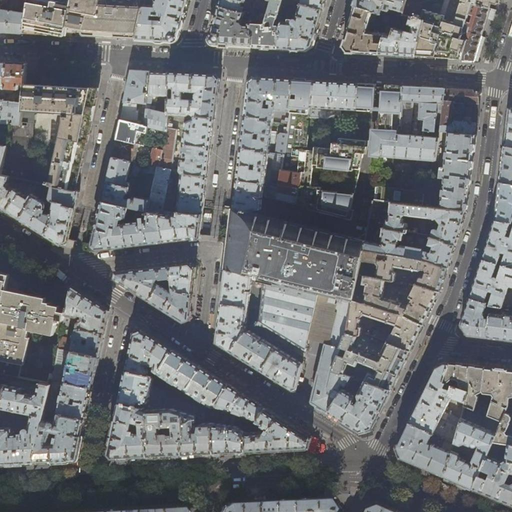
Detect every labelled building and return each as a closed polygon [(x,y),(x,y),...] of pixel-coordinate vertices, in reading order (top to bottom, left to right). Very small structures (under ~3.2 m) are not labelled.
[(7,0),(0,0),(0,32),(5,32),(23,33),(27,13),(5,10),(6,5),(7,5),(7,0)] [(36,34),(37,31),(43,32),(65,36),(72,0),(29,0),(29,3),(28,9),(27,13),(23,33),(36,34)] [(72,0),(65,36),(72,36),(72,33),(82,34),(83,34),(84,34),(85,35),(99,36),(137,38),(143,9),(101,6),(102,0),(72,0)] [(156,0),(157,0),(155,6),(144,5),(143,9),(137,38),(136,40),(152,41),(172,42),(178,38),(183,20),(189,0),(156,0)] [(245,3),(246,0),(220,0),(218,10),(241,17),(244,8),(243,8),(244,5),(242,4),(243,2),(245,3)] [(285,0),(267,0),(268,0),(272,1),(270,6),(269,12),(266,11),(266,15),(268,15),(265,24),(252,24),(252,26),(251,34),(254,38),(253,47),(279,49),(280,37),(282,31),(276,31),(279,22),(285,3),(285,0)] [(325,0),(302,0),(301,4),(311,7),(322,10),(325,0)] [(356,0),(355,7),(377,13),(381,14),(383,10),(391,12),(392,9),(404,12),(406,0),(356,0)] [(491,3),(492,0),(449,0),(445,15),(424,9),(421,19),(425,20),(416,57),(440,58),(461,60),(467,40),(461,39),(471,4),(489,9),(491,3)] [(322,10),(311,7),(301,4),(296,19),(295,19),(291,21),(292,22),(279,22),(276,31),(282,31),(280,37),(279,49),(290,49),(303,50),(311,47),(317,27),(322,10)] [(474,60),(489,9),(471,4),(461,39),(467,40),(461,60),(467,60),(474,60)] [(374,21),(377,13),(355,7),(348,29),(343,47),(347,53),(362,54),(379,55),(385,33),(367,32),(370,20),(374,21)] [(232,47),(253,47),(254,38),(251,34),(245,34),(245,31),(241,28),(240,27),(240,25),(243,25),(244,21),(241,21),(242,19),(243,19),(243,18),(241,17),(218,10),(214,23),(210,39),(212,42),(214,45),(216,45),(219,46),(222,46),(229,47),(232,47)] [(387,25),(385,33),(379,55),(397,56),(416,57),(425,20),(421,19),(410,16),(408,24),(412,26),(411,32),(387,25)] [(16,63),(7,62),(4,92),(11,93),(14,91),(14,89),(18,90),(18,88),(24,88),(25,84),(26,64),(16,63)] [(147,104),(149,72),(150,71),(139,70),(131,70),(125,99),(120,120),(135,124),(137,103),(147,104)] [(150,72),(149,72),(147,104),(147,108),(146,120),(145,126),(148,127),(158,129),(156,137),(165,139),(166,138),(167,131),(168,121),(168,115),(168,114),(155,111),(157,96),(168,96),(169,74),(159,73),(150,72)] [(169,72),(169,74),(168,96),(168,114),(168,115),(186,116),(191,114),(192,100),(192,98),(186,98),(187,92),(193,92),(194,74),(180,73),(169,72)] [(206,74),(194,74),(193,92),(194,92),(193,95),(196,96),(196,98),(192,98),(192,100),(191,114),(193,116),(215,119),(217,98),(219,80),(214,75),(206,74)] [(278,110),(290,111),(294,80),(271,78),(255,77),(249,82),(247,99),(245,116),(261,118),(261,121),(273,122),(274,111),(278,111),(278,110)] [(304,80),(294,80),(290,111),(289,118),(288,124),(288,127),(284,155),(282,170),(302,173),(301,187),(300,187),(298,204),(349,215),(352,203),(354,204),(366,140),(338,136),(338,140),(331,140),(331,146),(314,145),(314,149),(296,148),(296,146),(307,147),(307,134),(310,118),(315,81),(304,80)] [(315,81),(310,118),(326,118),(337,115),(340,115),(341,109),(358,110),(359,84),(352,83),(334,82),(315,81)] [(25,84),(24,88),(23,103),(23,111),(64,113),(63,121),(49,186),(52,186),(77,191),(80,175),(87,147),(94,114),(97,97),(90,87),(76,87),(41,85),(25,84)] [(368,84),(359,84),(358,110),(369,111),(369,104),(374,104),(376,84),(368,84)] [(401,129),(403,86),(395,86),(385,85),(385,97),(383,96),(382,110),(381,110),(372,155),(381,157),(381,156),(383,140),(398,141),(399,128),(401,129)] [(423,87),(403,86),(401,129),(399,128),(398,141),(383,140),(381,156),(435,161),(439,137),(410,135),(413,102),(420,102),(419,119),(424,119),(423,131),(435,132),(436,125),(440,125),(445,89),(423,87)] [(473,90),(461,90),(445,89),(440,125),(439,132),(449,133),(474,135),(474,134),(476,123),(478,124),(479,118),(479,101),(479,96),(480,96),(480,95),(481,94),(481,93),(481,92),(481,91),(480,90),(479,89),(477,88),(476,88),(475,89),(474,89),(473,90)] [(23,103),(3,101),(2,123),(11,124),(13,124),(13,120),(18,120),(18,125),(22,125),(22,122),(23,111),(23,103)] [(213,128),(215,119),(193,116),(194,116),(193,119),(186,121),(183,144),(211,148),(213,128)] [(261,118),(245,116),(243,133),(241,148),(257,150),(257,151),(269,153),(270,142),(275,143),(277,132),(272,131),(273,122),(261,121),(261,118)] [(145,126),(135,124),(120,120),(118,131),(116,139),(135,144),(136,144),(139,132),(143,133),(142,137),(145,138),(146,135),(148,127),(145,126)] [(172,122),(168,121),(167,131),(166,138),(176,140),(177,129),(172,129),(172,124),(171,124),(172,122)] [(18,125),(13,124),(11,124),(6,146),(0,174),(0,176),(9,178),(31,182),(35,123),(22,122),(22,125),(18,125)] [(2,123),(0,123),(0,145),(6,146),(11,124),(2,123)] [(278,133),(276,154),(284,155),(288,127),(284,127),(283,132),(280,132),(278,133)] [(476,135),(474,135),(449,133),(444,168),(443,168),(444,167),(442,167),(442,169),(440,169),(439,178),(444,178),(440,208),(466,211),(471,177),(476,135)] [(176,140),(166,138),(165,139),(165,143),(159,168),(171,170),(171,173),(182,174),(182,173),(207,177),(209,160),(211,148),(183,144),(180,170),(177,169),(176,170),(172,170),(176,140)] [(131,162),(135,144),(116,139),(114,149),(112,157),(131,162)] [(156,141),(149,166),(159,168),(165,143),(156,141)] [(511,148),(504,147),(502,165),(500,182),(511,183),(511,148)] [(257,150),(241,148),(239,167),(235,196),(233,210),(252,214),(273,218),(273,212),(261,210),(263,196),(297,204),(298,204),(300,187),(301,187),(302,173),(282,170),(284,155),(276,154),(274,154),(271,153),(269,153),(257,151),(257,150)] [(126,183),(131,162),(112,157),(110,169),(105,191),(103,202),(129,207),(135,208),(149,212),(159,214),(162,214),(163,209),(171,173),(171,170),(159,168),(149,166),(135,163),(132,175),(140,176),(141,172),(155,175),(151,200),(137,197),(136,197),(135,197),(135,198),(135,199),(132,198),(130,201),(129,200),(128,199),(128,197),(128,195),(129,194),(131,187),(129,187),(130,184),(126,183)] [(206,190),(207,177),(182,173),(182,174),(171,173),(163,209),(177,212),(202,215),(206,190)] [(9,178),(0,176),(0,206),(21,219),(35,196),(32,194),(31,194),(30,195),(28,194),(26,197),(17,191),(16,190),(15,190),(14,190),(10,189),(7,186),(9,178)] [(511,183),(500,182),(498,200),(496,217),(495,220),(510,222),(511,222),(511,183)] [(79,192),(77,191),(52,186),(49,198),(49,199),(50,200),(50,201),(52,202),(55,203),(54,208),(47,207),(46,210),(53,212),(50,227),(45,235),(51,238),(61,244),(68,241),(76,204),(79,192)] [(431,193),(377,186),(375,200),(429,207),(431,193)] [(44,202),(35,196),(21,219),(45,235),(50,227),(53,212),(46,210),(47,207),(47,206),(47,205),(46,204),(46,203),(45,203),(45,202),(44,202)] [(440,208),(429,207),(375,200),(374,200),(370,224),(375,225),(376,225),(377,218),(378,218),(381,216),(382,206),(392,208),(390,219),(387,219),(386,227),(406,231),(409,232),(409,230),(408,229),(410,223),(405,222),(406,219),(405,217),(406,215),(436,219),(437,219),(440,224),(440,225),(434,226),(431,225),(430,231),(433,232),(431,237),(444,241),(446,243),(455,246),(460,231),(466,211),(440,208)] [(127,218),(129,207),(103,202),(100,211),(92,245),(96,250),(112,248),(128,246),(125,222),(120,223),(120,220),(127,218)] [(252,214),(233,210),(227,253),(226,269),(253,276),(263,278),(339,296),(355,299),(358,283),(360,274),(365,249),(367,237),(273,218),(252,214)] [(161,227),(159,214),(149,212),(147,217),(138,216),(137,221),(125,222),(128,246),(143,244),(163,242),(161,227)] [(200,235),(202,215),(177,212),(176,217),(162,214),(159,214),(161,227),(163,242),(181,240),(199,238),(200,235)] [(510,222),(495,220),(489,240),(482,259),(497,263),(502,265),(511,267),(511,233),(511,237),(506,235),(510,223),(510,222)] [(372,241),(375,225),(370,224),(367,237),(365,249),(424,261),(448,268),(451,257),(455,246),(446,243),(444,241),(431,237),(429,245),(433,247),(431,252),(430,252),(430,253),(429,253),(428,253),(428,252),(424,251),(424,249),(402,244),(400,247),(398,247),(399,244),(400,243),(401,240),(404,241),(406,231),(386,227),(384,227),(382,236),(384,236),(382,243),(372,241)] [(444,281),(448,268),(424,261),(365,249),(360,274),(365,275),(367,268),(366,266),(366,261),(377,263),(379,266),(378,273),(372,272),(371,276),(396,281),(397,274),(396,271),(395,271),(396,267),(419,272),(421,270),(423,270),(425,270),(425,271),(426,272),(424,273),(423,277),(420,276),(419,277),(417,281),(410,280),(410,283),(416,284),(440,292),(440,291),(444,281)] [(497,263),(482,259),(476,278),(470,297),(487,303),(489,295),(487,295),(488,291),(493,293),(489,305),(491,305),(502,307),(505,308),(506,305),(503,305),(509,286),(511,287),(511,267),(502,265),(498,279),(497,278),(497,277),(496,276),(495,276),(494,276),(493,277),(497,263)] [(173,281),(172,281),(173,287),(173,289),(183,295),(192,294),(193,286),(196,269),(190,264),(180,265),(171,266),(173,281)] [(165,283),(172,281),(173,281),(171,266),(147,269),(116,272),(115,279),(150,301),(160,285),(157,282),(159,279),(160,280),(159,282),(162,283),(163,281),(165,283)] [(247,328),(251,294),(258,295),(259,288),(252,287),(253,276),(226,269),(223,286),(219,323),(216,342),(231,352),(238,341),(241,340),(245,332),(249,330),(247,328)] [(371,276),(365,275),(360,274),(358,283),(368,285),(365,303),(424,325),(430,312),(440,292),(416,284),(409,297),(412,299),(409,307),(403,304),(384,297),(386,283),(406,286),(407,283),(396,281),(371,276)] [(67,313),(24,286),(22,296),(14,294),(7,293),(10,278),(0,275),(0,314),(1,315),(0,318),(0,374),(18,378),(29,328),(54,333),(56,321),(62,322),(63,321),(65,321),(66,317),(67,313)] [(161,285),(160,285),(150,301),(156,304),(183,322),(189,319),(190,310),(192,294),(183,295),(173,289),(173,293),(161,285)] [(67,313),(66,317),(70,317),(70,320),(73,321),(79,317),(83,318),(82,321),(81,320),(77,323),(76,328),(104,334),(106,325),(109,310),(81,293),(72,287),(67,313)] [(349,326),(355,299),(339,296),(327,342),(342,346),(346,334),(347,334),(349,326)] [(487,303),(470,297),(465,313),(461,325),(468,335),(475,336),(487,338),(489,319),(485,318),(485,317),(485,316),(484,315),(483,314),(487,303)] [(355,299),(349,326),(353,332),(353,333),(354,333),(355,334),(356,335),(357,335),(358,335),(359,335),(360,335),(361,335),(362,332),(363,326),(361,326),(363,319),(362,317),(363,316),(364,316),(364,315),(397,327),(393,335),(392,334),(391,335),(385,332),(383,336),(381,335),(381,333),(374,330),(371,336),(387,343),(411,352),(415,343),(424,325),(365,303),(355,299)] [(511,315),(503,315),(502,307),(491,305),(489,319),(487,338),(506,340),(511,340),(511,315)] [(369,373),(365,381),(391,391),(400,372),(411,352),(387,343),(379,358),(355,347),(359,335),(358,335),(357,335),(356,335),(355,334),(354,333),(353,333),(353,332),(349,326),(347,334),(346,334),(342,346),(343,346),(350,348),(347,356),(340,354),(335,369),(345,374),(350,363),(358,366),(360,362),(378,368),(375,375),(369,373)] [(101,347),(104,334),(76,328),(75,334),(74,334),(73,339),(61,337),(59,349),(99,358),(101,347)] [(251,330),(249,330),(245,332),(241,340),(238,341),(231,352),(246,361),(262,371),(278,347),(251,330)] [(130,353),(126,372),(151,377),(151,373),(148,372),(149,371),(147,365),(154,367),(153,371),(161,376),(161,370),(173,350),(142,331),(134,334),(130,353)] [(304,360),(307,349),(288,337),(282,346),(304,360)] [(343,346),(342,346),(327,342),(312,403),(320,408),(328,413),(344,389),(346,385),(346,386),(352,376),(345,374),(335,369),(340,354),(343,346)] [(302,362),(278,347),(262,371),(277,380),(296,392),(297,391),(296,390),(304,363),(302,362)] [(99,358),(59,349),(52,381),(64,383),(65,382),(92,388),(95,375),(99,358)] [(212,409),(215,408),(215,406),(229,385),(199,367),(173,350),(161,370),(161,376),(212,409)] [(445,382),(450,363),(445,363),(436,367),(423,395),(409,422),(433,433),(447,439),(454,443),(461,419),(444,412),(451,398),(466,402),(469,390),(462,388),(452,385),(450,389),(445,387),(447,383),(445,382)] [(467,365),(450,363),(445,382),(447,383),(453,379),(457,379),(460,382),(460,385),(461,386),(462,387),(462,388),(469,390),(466,402),(465,405),(475,409),(479,396),(477,394),(482,392),(485,367),(467,365)] [(511,370),(501,369),(485,367),(482,392),(484,393),(492,394),(494,397),(493,400),(491,399),(490,403),(492,403),(488,415),(502,420),(506,412),(508,405),(509,404),(510,398),(511,397),(511,370)] [(151,377),(126,372),(124,380),(121,396),(119,403),(144,408),(145,408),(147,410),(163,393),(163,390),(151,387),(153,379),(151,377)] [(381,411),(391,391),(365,381),(360,379),(359,382),(364,383),(359,394),(360,399),(358,403),(354,402),(355,395),(344,389),(328,413),(342,421),(360,433),(372,429),(381,411)] [(88,405),(92,388),(65,382),(64,387),(61,386),(59,394),(63,395),(58,414),(85,420),(88,405)] [(23,388),(7,384),(0,417),(5,418),(6,415),(5,414),(6,409),(32,414),(29,428),(28,428),(27,428),(26,429),(25,429),(25,430),(24,431),(24,432),(24,433),(14,434),(14,429),(11,426),(0,427),(1,444),(0,445),(0,464),(14,464),(34,463),(43,420),(45,412),(49,393),(51,385),(41,383),(39,392),(35,394),(23,392),(23,389),(24,389),(24,388),(23,388)] [(215,406),(215,408),(235,413),(257,423),(266,409),(247,397),(229,385),(215,406)] [(163,393),(147,410),(174,408),(184,412),(196,415),(206,416),(206,422),(213,422),(214,413),(176,401),(177,398),(166,395),(166,391),(163,390),(163,393)] [(55,394),(49,393),(45,412),(51,413),(55,394)] [(147,410),(145,408),(144,408),(119,403),(114,429),(108,454),(112,459),(123,458),(148,457),(147,443),(149,443),(147,410)] [(184,412),(174,408),(147,410),(149,443),(147,443),(148,457),(149,457),(166,456),(168,456),(183,455),(182,438),(185,438),(184,412)] [(288,422),(266,409),(257,423),(268,430),(266,433),(262,431),(254,431),(253,428),(246,428),(246,452),(264,451),(277,450),(307,449),(311,437),(288,422)] [(213,424),(213,422),(206,422),(206,416),(196,415),(184,412),(185,438),(182,438),(183,455),(198,454),(214,454),(213,424)] [(511,435),(507,434),(506,431),(507,431),(510,424),(511,418),(511,417),(510,415),(509,414),(506,412),(502,420),(497,432),(493,441),(504,443),(508,444),(511,444),(511,435)] [(58,462),(78,461),(83,436),(82,436),(83,431),(85,420),(58,414),(56,424),(55,423),(54,423),(53,423),(53,422),(43,420),(34,463),(58,462)] [(231,425),(213,422),(213,424),(214,454),(233,453),(246,452),(246,428),(240,423),(242,419),(232,416),(231,425)] [(493,441),(497,432),(461,417),(461,419),(454,443),(445,476),(473,488),(487,455),(492,444),(493,441)] [(433,433),(409,422),(401,438),(397,446),(402,458),(445,476),(454,443),(447,439),(445,442),(441,440),(438,446),(429,442),(430,439),(433,441),(435,438),(432,436),(433,433)] [(511,444),(508,444),(506,458),(501,460),(487,455),(473,488),(511,504),(511,444)] [(309,499),(289,500),(289,511),(331,511),(333,508),(326,498),(309,499)] [(289,511),(289,500),(270,501),(254,502),(254,511),(289,511)] [(254,511),(254,502),(237,502),(227,503),(221,507),(218,511),(254,511)] [(367,507),(364,511),(401,511),(389,507),(379,502),(367,507)]
